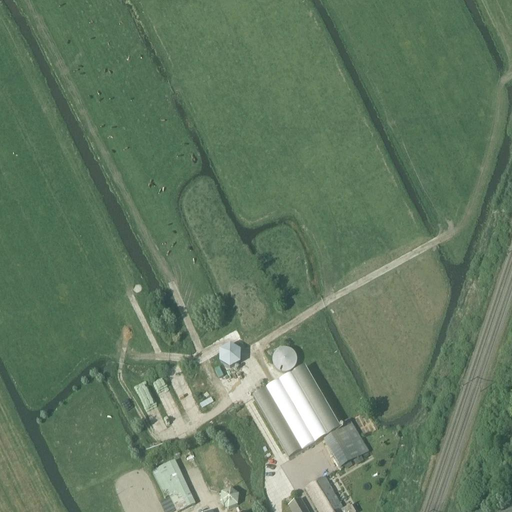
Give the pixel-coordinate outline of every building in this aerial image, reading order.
[(298,366),(298,363),(297,360),(296,357),(294,355),(292,353),(289,351),(286,351),(283,351),(280,352),(278,354),(276,356),(274,358),(273,361),(273,364),(273,367),(275,370),(277,372),(279,374),(282,375),(285,376),(288,376),(291,375),(293,373),(295,371),(297,368),(298,366)] [(340,431),(304,369),(253,398),(289,460),(340,431)] [(361,458),(345,430),(326,441),(342,469),(361,458)] [(156,473),(154,474),(170,511),(193,501),(176,464),(156,473)] [(324,479),(305,490),(317,511),(353,511),(350,507),(343,511),(324,479)] [(221,495),(221,506),(228,511),(230,511),(239,508),(240,498),(231,491),(221,495)] [(306,511),(300,501),(296,503),(289,507),(291,511),(306,511)]
